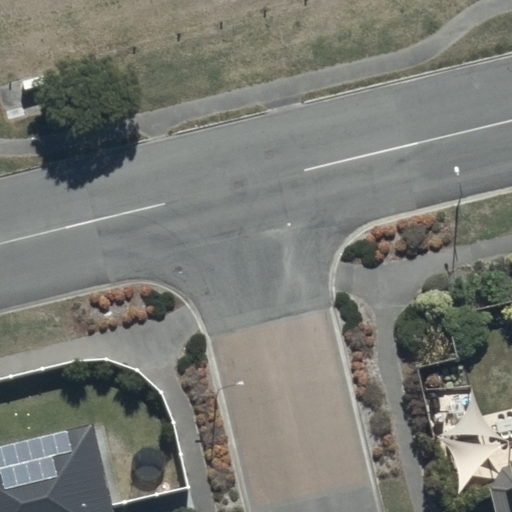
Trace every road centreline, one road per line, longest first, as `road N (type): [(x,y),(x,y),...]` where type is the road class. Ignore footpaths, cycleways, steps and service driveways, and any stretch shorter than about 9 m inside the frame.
road 1 (residential): [(241,186),(313,511)]
road 2 (tertiary): [(241,186),(511,121)]
road 3 (tertiary): [(0,244),(241,186)]
